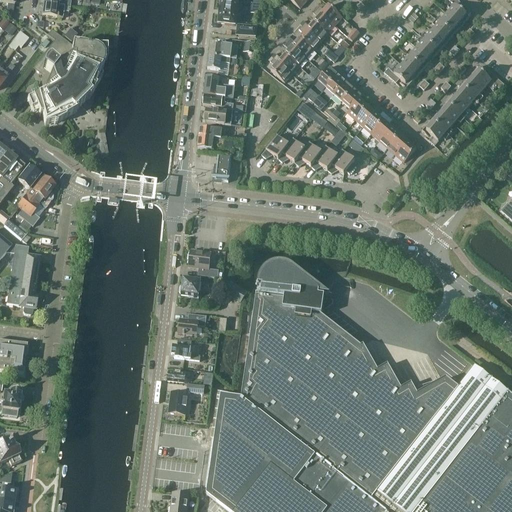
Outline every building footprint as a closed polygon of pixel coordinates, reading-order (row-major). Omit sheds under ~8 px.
[(14,0),(0,0),(0,3),(8,4),(7,10),(4,14),(9,18),(13,12),(14,5),(14,0)] [(307,2),(305,0),(288,0),(300,10),(307,2)] [(388,70),(384,75),(400,89),(402,87),(406,90),(408,89),(411,91),(472,22),(469,19),(471,17),(467,13),(469,11),(456,0),(449,0),(448,2),(451,4),(448,8),(451,11),(443,19),(440,17),(433,25),(436,28),(428,37),(425,34),(418,42),(421,45),(413,54),(410,51),(403,59),(406,62),(398,71),(395,69),(391,72),(388,70)] [(235,27),(238,3),(222,1),(219,25),(235,27)] [(261,13),(261,4),(251,3),(251,12),(261,13)] [(58,6),(43,5),(42,16),(57,18),(63,19),(64,13),(69,13),(69,8),(58,7),(58,6)] [(342,20),(328,7),(324,12),(320,8),(317,12),(335,28),(342,20)] [(335,28),(317,12),(314,15),(318,19),(314,24),(328,36),(335,28)] [(414,15),(409,21),(414,25),(418,19),(414,15)] [(3,19),(0,23),(0,28),(3,32),(9,24),(3,19)] [(328,36),(314,24),(310,28),(306,24),(302,28),(321,44),(328,36)] [(10,25),(4,32),(11,37),(17,30),(10,25)] [(257,28),(237,26),(236,36),(255,38),(257,28)] [(321,44),(302,28),(299,31),(304,35),(300,40),(314,52),(321,44)] [(70,30),(64,38),(71,43),(77,35),(70,30)] [(353,43),(360,35),(355,30),(348,39),(353,43)] [(469,41),(474,35),(470,30),(464,36),(469,41)] [(52,31),(47,36),(54,42),(33,70),(43,78),(41,81),(43,94),(26,102),(32,116),(37,114),(38,116),(40,116),(44,127),(53,124),(54,125),(55,125),(60,129),(71,115),(77,112),(76,111),(82,104),(90,110),(92,95),(103,77),(101,76),(106,60),(107,60),(107,46),(91,46),(90,48),(87,47),(87,44),(72,42),(72,46),(52,31)] [(8,47),(14,52),(18,47),(25,37),(19,32),(8,47)] [(28,39),(25,37),(18,47),(20,49),(28,39)] [(314,52),(300,40),(296,44),(291,40),(288,44),(307,60),(314,52)] [(249,41),(246,51),(254,53),(256,42),(249,41)] [(349,47),(343,42),(340,46),(346,51),(349,47)] [(307,60),(288,44),(285,48),(289,52),(286,56),(300,68),(307,60)] [(211,45),(209,58),(230,60),(237,61),(239,48),(211,45)] [(454,58),(459,52),(454,48),(449,53),(454,58)] [(300,68),(286,56),(281,61),(277,57),(274,60),(292,76),(300,68)] [(230,60),(209,58),(208,70),(220,72),(221,65),(229,66),(230,60)] [(292,76),(274,60),(271,64),(275,68),(271,72),(285,85),(292,76)] [(0,72),(0,87),(8,78),(14,69),(10,65),(3,74),(0,72)] [(439,75),(444,69),(439,65),(434,71),(439,75)] [(466,71),(461,66),(456,72),(461,77),(466,71)] [(420,129),(423,131),(422,133),(426,136),(424,139),(434,148),(442,139),(445,141),(453,133),(450,130),(457,121),(460,124),(468,116),(465,113),(472,104),(475,107),(483,98),(480,96),(487,87),(493,92),(496,89),(499,91),(504,86),(484,70),(483,72),(478,68),(477,69),(474,67),(420,129)] [(330,68),(318,82),(326,90),(339,76),(330,68)] [(339,76),(326,90),(334,97),(347,83),(339,76)] [(207,78),(204,96),(225,99),(233,100),(235,88),(219,86),(220,80),(207,78)] [(424,92),(429,86),(424,82),(419,88),(424,92)] [(347,83),(334,97),(342,104),(355,90),(347,83)] [(451,88),(446,84),(441,90),(445,94),(449,89),(451,88)] [(260,109),(264,87),(253,85),(249,107),(260,109)] [(355,90),(342,104),(350,111),(347,115),(363,97),(355,90)] [(225,99),(204,96),(203,108),(233,112),(233,108),(229,107),(229,105),(224,105),(225,102),(222,102),(222,99),(225,100),(225,99)] [(363,96),(363,97),(347,115),(355,122),(368,108),(363,104),(367,100),(363,96)] [(431,101),(426,107),(430,111),(436,105),(431,101)] [(233,112),(203,108),(201,122),(230,126),(231,112),(233,113),(233,112)] [(368,108),(355,122),(363,129),(380,111),(376,108),(372,112),(368,108)] [(380,111),(363,129),(371,136),(384,122),(379,118),(383,114),(380,111)] [(384,122),(371,136),(379,144),(396,125),(392,122),(388,126),(384,122)] [(396,125),(379,144),(387,151),(400,137),(396,133),(400,128),(396,125)] [(199,128),(198,137),(224,140),(225,131),(199,128)] [(400,137),(387,151),(396,158),(412,139),(409,136),(405,141),(400,137)] [(224,140),(198,137),(197,148),(209,150),(210,144),(215,144),(215,147),(223,148),(224,140)] [(278,138),(277,138),(261,157),(266,161),(271,156),(278,161),(293,142),(292,143),(283,140),(281,142),(278,139),(278,138)] [(412,139),(396,158),(404,165),(417,151),(412,147),(416,142),(412,139)] [(294,143),(294,142),(293,142),(278,161),(283,165),(287,159),(295,165),(310,146),(309,146),(308,147),(299,144),(297,146),(294,143)] [(310,146),(295,165),(299,169),(304,163),(311,169),(326,150),(326,149),(325,151),(315,148),(314,149),(310,147),(310,146)] [(326,150),(311,169),(316,173),(320,167),(327,173),(343,153),(342,153),(341,154),(332,151),(330,153),(326,150),(327,150),(326,150)] [(343,153),(327,173),(332,176),(336,171),(344,177),(346,174),(350,177),(356,169),(353,166),(355,163),(343,154),(343,153)] [(0,178),(2,180),(17,160),(16,161),(7,154),(0,162),(0,178)] [(218,156),(217,157),(214,182),(228,184),(231,158),(218,156)] [(17,160),(2,180),(0,182),(0,205),(13,189),(10,186),(25,167),(23,166),(17,160)] [(40,177),(39,177),(38,175),(35,173),(34,173),(29,169),(18,182),(29,191),(40,177)] [(39,206),(43,200),(44,201),(54,187),(44,180),(34,193),(30,191),(17,208),(22,212),(18,217),(33,228),(40,219),(33,214),(40,206),(39,206)] [(511,201),(507,205),(501,213),(511,222),(511,201)] [(9,219),(0,211),(0,223),(4,226),(9,219)] [(22,242),(27,235),(9,220),(4,227),(22,242)] [(14,247),(14,248),(0,236),(0,261),(6,255),(13,256),(6,306),(23,308),(23,314),(25,316),(30,317),(32,315),(33,310),(34,310),(36,297),(33,297),(38,258),(26,257),(28,249),(14,247)] [(209,272),(211,256),(191,254),(189,270),(199,271),(198,279),(218,281),(219,273),(209,272)] [(259,279),(258,285),(257,290),(258,290),(262,290),(261,296),(257,296),(241,401),(221,398),(206,497),(228,511),(511,511),(511,397),(475,369),(459,391),(447,381),(444,379),(442,380),(443,383),(418,397),(412,387),(402,392),(388,368),(378,374),(364,348),(362,345),(358,347),(300,301),(301,301),(301,300),(300,300),(301,295),(302,295),(332,299),(294,269),(290,267),(285,265),(279,265),(274,265),(269,268),(265,271),(262,275),(259,279)] [(198,301),(201,281),(184,278),(182,288),(181,289),(180,295),(181,297),(192,299),(192,300),(198,301)] [(241,305),(243,303),(248,295),(231,284),(225,294),(241,305)] [(203,329),(204,322),(210,323),(210,319),(187,316),(187,321),(180,320),(178,334),(192,336),(192,335),(197,335),(197,328),(203,329)] [(199,363),(200,357),(190,356),(192,343),(178,341),(177,347),(172,346),(171,355),(174,356),(174,359),(199,363)] [(23,376),(27,346),(0,342),(0,372),(3,373),(5,376),(7,376),(10,374),(23,376)] [(183,385),(185,375),(170,373),(168,383),(183,385)] [(204,395),(204,388),(187,386),(187,393),(204,395)] [(0,410),(9,412),(9,416),(17,417),(17,413),(18,413),(20,400),(23,399),(23,397),(20,395),(21,393),(11,391),(11,392),(4,392),(2,404),(0,403),(0,410)] [(188,396),(171,394),(169,415),(185,417),(188,396)] [(11,467),(21,462),(19,459),(20,459),(19,457),(19,455),(20,453),(18,450),(15,449),(15,448),(14,448),(11,442),(9,441),(6,443),(4,438),(0,439),(0,466),(9,462),(11,467)] [(0,502),(13,505),(15,493),(15,492),(0,490),(0,502)] [(187,511),(189,496),(172,494),(169,511),(187,511)] [(0,502),(0,511),(12,511),(13,505),(0,502)]
